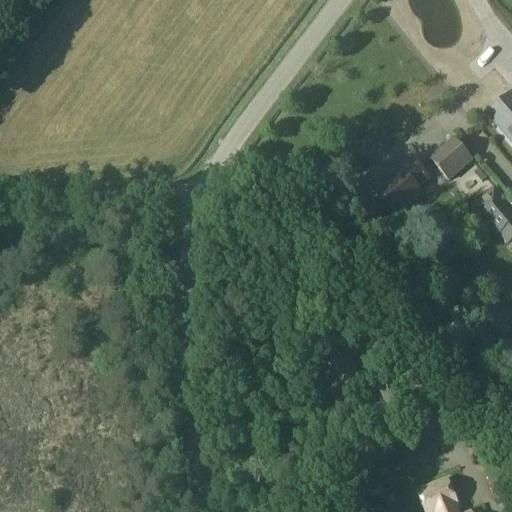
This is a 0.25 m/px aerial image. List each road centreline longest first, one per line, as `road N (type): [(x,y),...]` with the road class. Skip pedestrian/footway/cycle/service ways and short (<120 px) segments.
road 1 (unclassified): [(210,511),(186,320),(200,196),(223,153),(339,0)]
road 2 (track): [(0,209),(200,196)]
